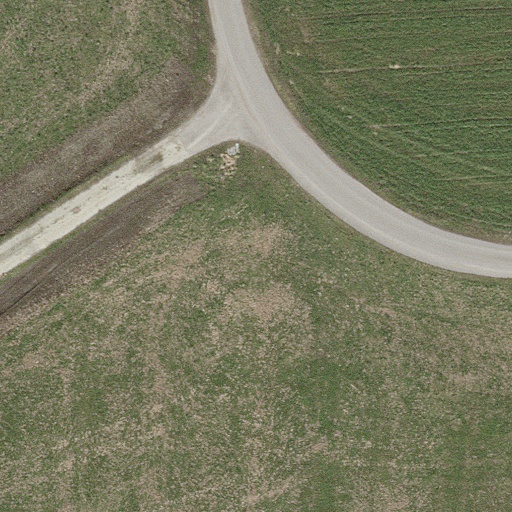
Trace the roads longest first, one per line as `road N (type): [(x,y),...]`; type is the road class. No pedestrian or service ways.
road 1 (track): [(227,0),(258,112),(306,170),(411,245),(511,262)]
road 2 (track): [(258,112),(0,272)]
